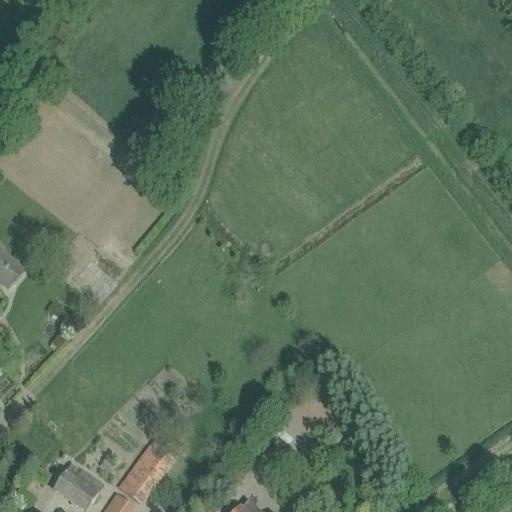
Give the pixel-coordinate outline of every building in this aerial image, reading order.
[(24,271),(0,249),(0,285),(6,291),(24,271)] [(356,439),(348,449),(359,458),(367,448),(356,439)] [(118,489),(142,507),(177,459),(153,441),(118,489)] [(53,492),(83,511),(87,511),(104,487),(71,464),(53,492)] [(103,511),(131,511),(134,507),(115,495),(103,511)] [(257,511),(246,502),(239,510),(238,509),(235,511),(257,511)]
